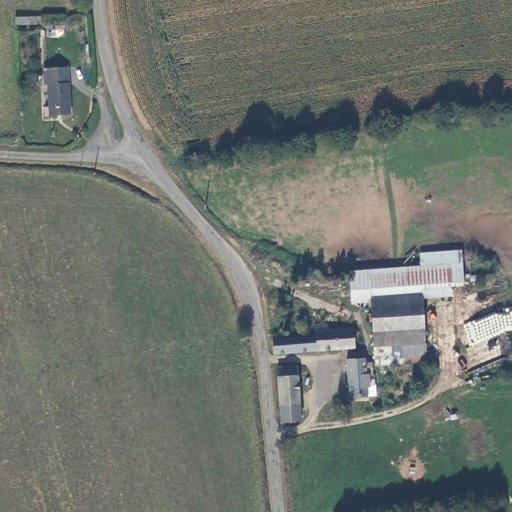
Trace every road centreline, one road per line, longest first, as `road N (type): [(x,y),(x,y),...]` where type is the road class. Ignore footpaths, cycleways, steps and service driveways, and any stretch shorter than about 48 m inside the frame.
road 1 (tertiary): [(278,511),(252,303),(219,242),(149,157)]
road 2 (tertiary): [(149,157),(114,82),(98,0)]
road 3 (unclassified): [(149,157),(0,153)]
